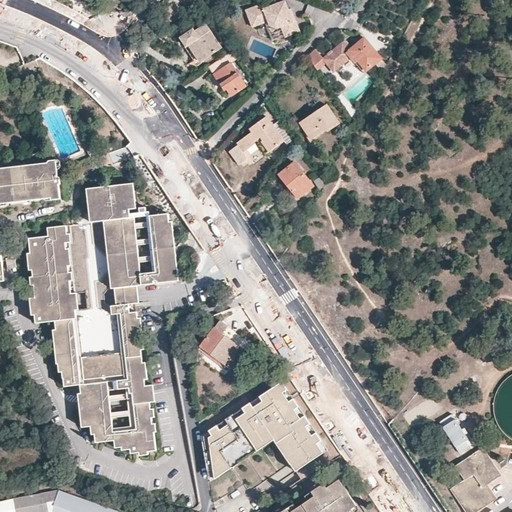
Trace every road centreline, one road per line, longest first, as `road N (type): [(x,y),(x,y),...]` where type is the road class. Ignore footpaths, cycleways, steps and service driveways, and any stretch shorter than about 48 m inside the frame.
road 1 (secondary): [(433,511),(197,162)]
road 2 (residential): [(353,28),(333,21),(197,162)]
road 3 (secondary): [(197,162),(112,56)]
